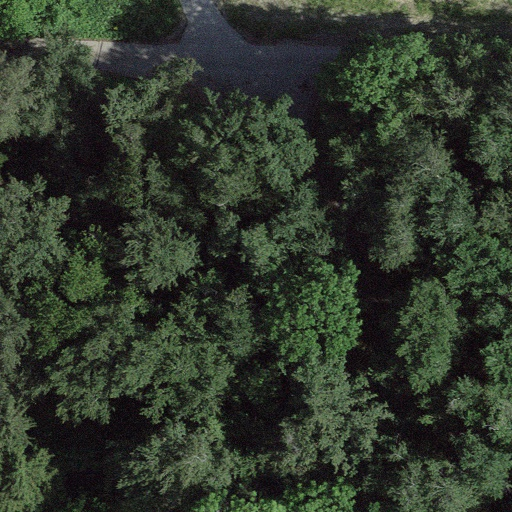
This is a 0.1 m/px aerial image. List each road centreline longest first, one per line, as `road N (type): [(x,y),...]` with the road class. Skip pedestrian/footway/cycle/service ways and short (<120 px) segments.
road 1 (track): [(193,0),(350,243),(395,366),(378,511)]
road 2 (unclassified): [(511,77),(440,65),(327,60),(237,67),(0,47)]
